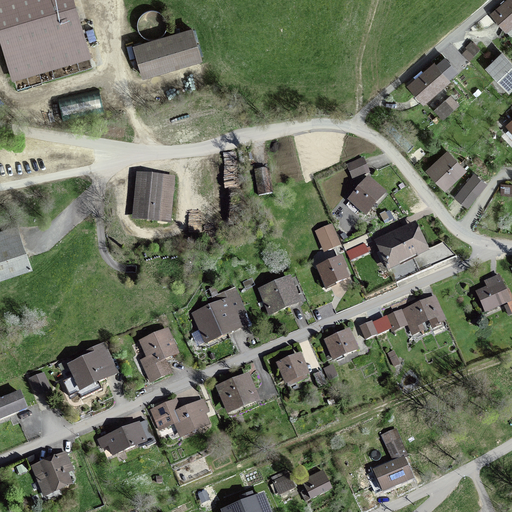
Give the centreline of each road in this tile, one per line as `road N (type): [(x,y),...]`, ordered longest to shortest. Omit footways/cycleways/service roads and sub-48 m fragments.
road 1 (residential): [(0,463),(498,249)]
road 2 (residential): [(151,153),(313,127),(359,133)]
road 3 (residential): [(359,133),(373,107),(496,0)]
road 4 (track): [(119,0),(127,78),(151,153)]
road 5 (residential): [(0,127),(151,153)]
road 6 (residential): [(359,133),(412,178),(459,234)]
